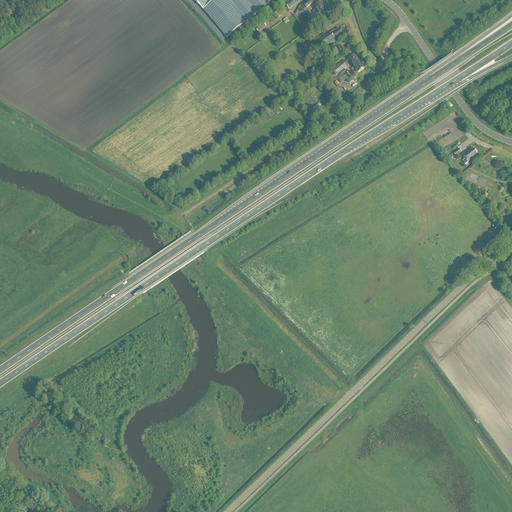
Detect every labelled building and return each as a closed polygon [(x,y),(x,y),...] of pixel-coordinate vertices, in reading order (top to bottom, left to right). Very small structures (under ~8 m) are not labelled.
[(193,0),(202,11),(214,0),(193,0)] [(226,0),(214,0),(202,11),(227,40),(246,23),(226,0)] [(267,6),(262,0),(226,0),(246,23),(267,6)] [(296,0),(291,0),(285,4),(289,10),(299,3),(296,0)] [(317,20),(320,17),(327,13),(320,2),(316,5),(314,3),(315,2),(312,0),(309,0),(304,4),(306,8),(312,4),(314,7),(313,7),(315,10),(312,12),(317,20)] [(255,29),(258,33),(266,27),(263,23),(255,29)] [(343,35),(339,29),(335,31),(330,33),(329,31),(317,40),(324,50),(336,42),(335,40),(343,35)] [(364,68),(355,55),(348,61),(357,73),(364,68)] [(331,71),(336,76),(348,66),(344,61),(331,71)] [(274,73),(271,75),(278,83),(280,81),(274,73)] [(313,111),(316,114),(323,109),(321,105),(313,111)] [(459,149),(448,157),(450,160),(461,152),(459,149)] [(465,166),(468,163),(473,160),(472,159),(477,155),(473,150),(468,154),(467,152),(462,156),(465,159),(462,162),(465,166)]
